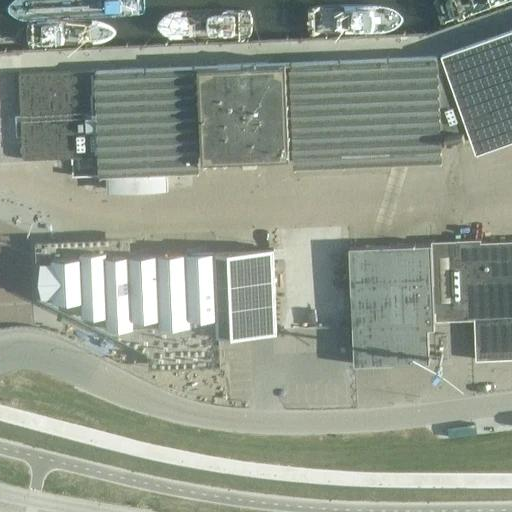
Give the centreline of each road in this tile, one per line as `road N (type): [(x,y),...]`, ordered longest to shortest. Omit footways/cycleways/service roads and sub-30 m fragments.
road 1 (unclassified): [(0,353),(39,350),(137,396),(259,422),(511,401)]
road 2 (unclassified): [(511,194),(93,208),(0,176)]
